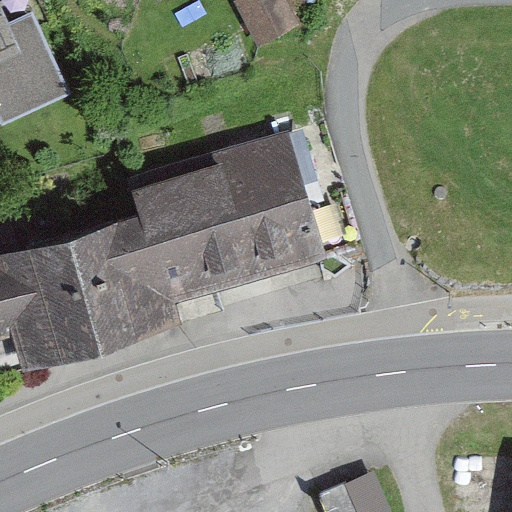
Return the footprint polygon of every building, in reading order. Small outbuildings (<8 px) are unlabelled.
[(245,19),(254,36),(281,22),(271,4),(245,19)] [(0,112),(54,88),(27,27),(0,39),(0,112)] [(283,147),(279,133),(124,178),(134,212),(138,211),(164,295),(212,280),(314,249),(347,240),(333,189),(312,196),(297,143),(283,147)] [(0,367),(22,361),(18,350),(168,308),(164,295),(138,211),(134,212),(11,247),(5,228),(0,229),(0,367)] [(313,492),(321,511),(352,511),(339,480),(313,492)]
